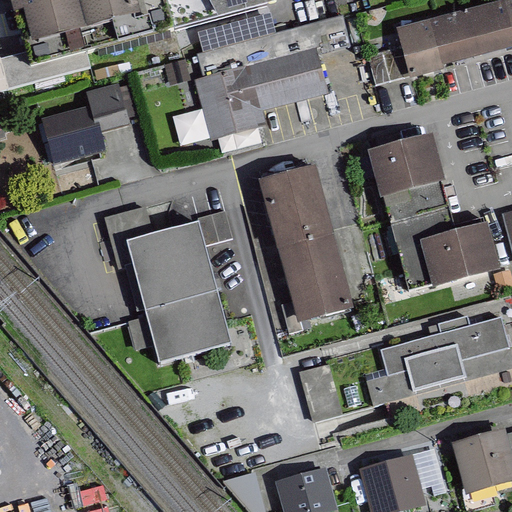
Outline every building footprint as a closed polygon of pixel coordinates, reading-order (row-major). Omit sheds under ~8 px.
[(11,0),(29,66),(34,84),(91,69),(86,54),(175,31),(167,0),(11,0)] [(167,0),(175,31),(268,7),(266,0),(167,0)] [(432,32),(443,79),(511,61),(511,42),(505,14),(432,32)] [(412,87),(443,79),(432,32),(400,40),(412,87)] [(318,50),(193,84),(211,149),(265,134),(260,116),(331,97),(318,50)] [(29,66),(3,72),(12,105),(38,98),(34,84),(29,66)] [(0,108),(12,105),(3,72),(0,73),(0,108)] [(94,112),(47,122),(58,167),(106,157),(97,123),(134,115),(127,86),(90,95),(94,112)] [(419,140),(358,156),(372,212),(434,194),(419,140)] [(259,196),(278,267),(332,252),(313,182),(259,196)] [(443,216),(388,231),(408,304),(494,280),(478,227),(448,235),(443,216)] [(234,246),(228,221),(199,229),(201,235),(205,254),(234,246)] [(201,235),(126,254),(157,379),(232,361),(205,254),(201,235)] [(332,252),(278,267),(297,335),(351,321),(332,252)] [(366,388),(373,413),(468,387),(462,367),(508,354),(500,324),(474,331),(470,320),(430,331),(433,344),(381,359),(387,382),(366,388)] [(312,426),(341,418),(328,371),(299,379),(312,426)] [(506,439),(449,454),(462,509),(511,497),(511,441),(507,443),(506,439)] [(288,472),(319,465),(316,452),(285,458),(288,472)] [(412,468),(366,479),(373,511),(423,511),(424,511),(412,468)] [(334,511),(327,480),(280,491),(284,511),(334,511)]
